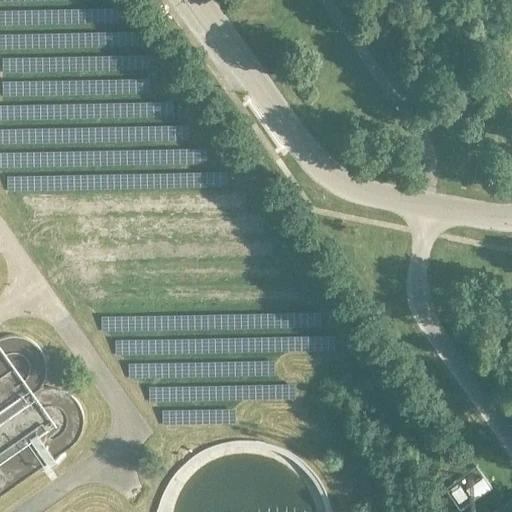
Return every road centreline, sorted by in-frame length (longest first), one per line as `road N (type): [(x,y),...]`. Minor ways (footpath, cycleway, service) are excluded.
road 1 (unclassified): [(199,0),(314,166),(350,187),(424,210)]
road 2 (unclassified): [(511,454),(441,362),(417,313),(414,259),(424,210)]
